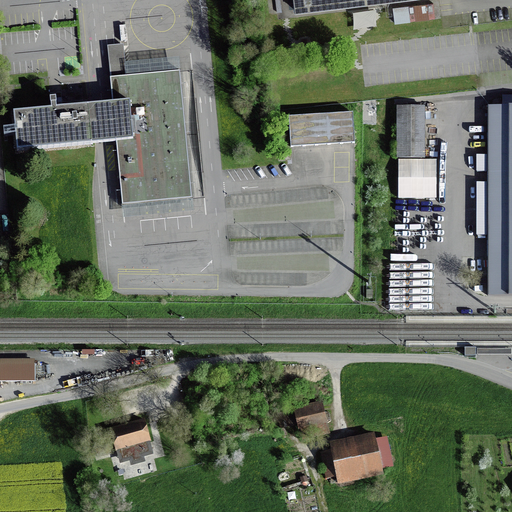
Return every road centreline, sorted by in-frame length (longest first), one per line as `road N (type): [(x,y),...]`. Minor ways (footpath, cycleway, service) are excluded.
road 1 (residential): [(511,381),(435,358),(232,358),(0,408)]
road 2 (track): [(337,358),(338,432),(310,449),(320,498)]
